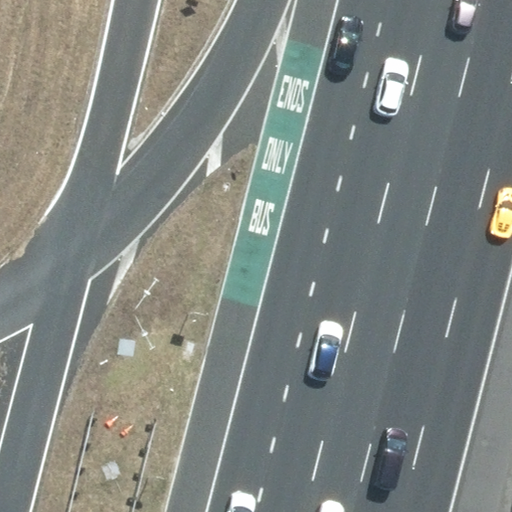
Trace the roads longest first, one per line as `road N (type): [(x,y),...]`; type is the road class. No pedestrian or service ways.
road 1 (motorway): [(0,511),(133,0)]
road 2 (motorway): [(407,511),(511,99)]
